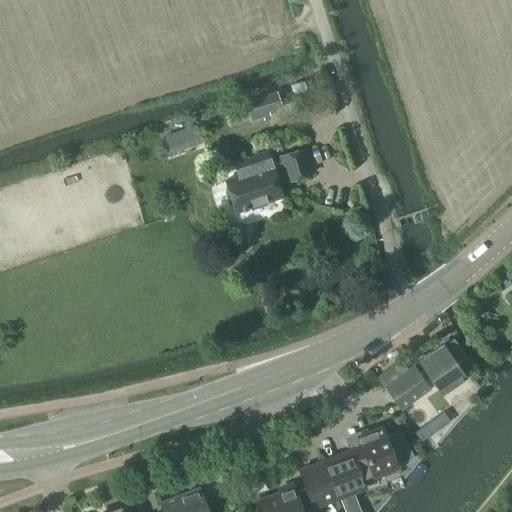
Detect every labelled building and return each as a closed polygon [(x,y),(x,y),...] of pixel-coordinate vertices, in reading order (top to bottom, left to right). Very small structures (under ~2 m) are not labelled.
[(268,112),(280,108),(275,92),(244,102),(250,122),(269,116),(268,112)] [(200,142),(195,127),(164,137),(169,152),(200,142)] [(279,162),(272,165),(267,152),(233,163),(237,175),(224,180),(235,213),(253,207),(252,201),(263,198),(264,203),(282,197),(276,180),(284,177),(286,182),(312,174),(303,149),(278,157),(279,162)] [(379,375),(374,380),(381,389),(384,386),(400,409),(417,397),(429,389),(427,387),(433,383),(441,394),(464,378),(458,368),(468,360),(452,338),(442,345),(418,361),(425,370),(419,375),(412,365),(407,370),(399,360),(394,364),(389,368),(384,371),(379,375)] [(412,457),(398,432),(384,437),(381,427),(356,436),(358,441),(345,445),(347,451),(322,461),(336,499),(365,488),(362,478),(370,475),(371,476),(396,467),(395,466),(412,457)] [(315,511),(314,507),(336,499),(322,461),(298,470),(305,488),(294,493),(292,487),(253,502),(256,511),(315,511)] [(207,511),(198,489),(159,504),(159,505),(160,504),(162,511),(207,511)]
